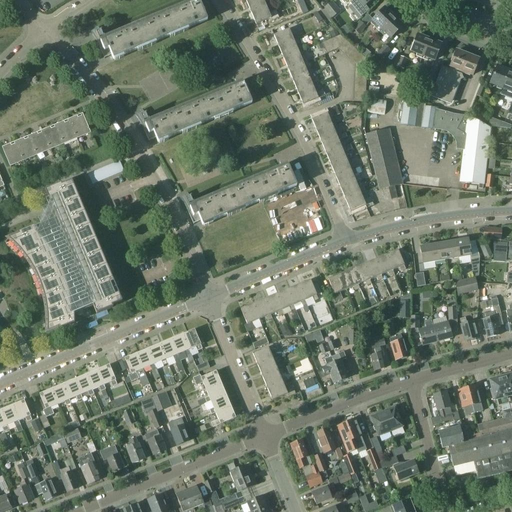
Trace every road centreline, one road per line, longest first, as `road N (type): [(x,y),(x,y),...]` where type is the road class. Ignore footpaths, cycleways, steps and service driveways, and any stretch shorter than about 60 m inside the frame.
road 1 (residential): [(209,295),(138,149),(43,30)]
road 2 (residential): [(345,240),(290,118),(217,0)]
road 3 (residential): [(209,295),(0,383)]
road 4 (residential): [(76,511),(263,437)]
road 5 (residential): [(511,209),(444,215),(345,240)]
road 6 (residential): [(263,437),(411,382)]
road 7 (residential): [(263,437),(209,295)]
road 8 (residential): [(345,240),(209,295)]
road 9 (residential): [(411,382),(449,511)]
